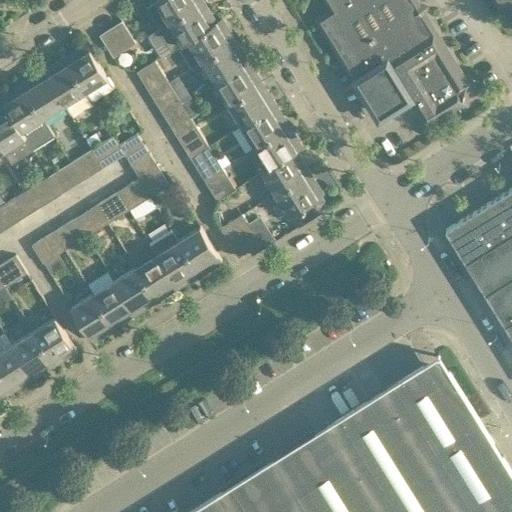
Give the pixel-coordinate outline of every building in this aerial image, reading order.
[(156,0),(169,20),(201,0),(156,0)] [(158,27),(172,49),(178,44),(217,20),(214,16),(213,17),(208,9),(209,8),(208,7),(206,8),(202,1),(203,0),(201,0),(169,20),(158,27)] [(397,89),(401,87),(403,85),(403,90),(407,90),(418,108),(416,112),(421,113),(427,122),(467,97),(470,87),(426,16),(422,15),(424,7),(415,5),(416,1),(415,0),(499,0),(507,13),(511,14),(511,0),(329,0),(335,9),(324,16),(322,22),(351,68),(358,70),(360,68),(363,73),(361,75),(359,81),(367,93),(365,98),(370,99),(378,111),(384,112),(400,102),(401,96),(397,89)] [(217,20),(178,44),(191,66),(202,59),(236,38),(236,37),(234,38),(230,32),(231,31),(231,29),(229,30),(224,22),(225,21),(223,16),(217,20)] [(125,48),(135,42),(122,19),(111,26),(125,48)] [(114,55),(125,48),(111,26),(100,33),(114,55)] [(202,59),(216,80),(249,59),(247,55),(246,56),(240,48),(242,47),(241,45),(239,47),(235,40),(237,39),(236,38),(202,59)] [(66,54),(65,55),(86,89),(93,99),(115,85),(87,41),(82,44),(83,45),(75,50),(74,49),(72,50),(74,52),(67,56),(66,54)] [(48,66),(43,68),(65,103),(71,113),(93,99),(86,89),(65,55),(64,55),(65,57),(59,61),(57,60),(56,60),(57,62),(48,67),(48,66)] [(137,70),(151,91),(169,80),(156,58),(137,70)] [(216,80),(229,102),(263,81),(262,80),(260,81),(256,74),(258,73),(257,72),(256,72),(251,64),(252,63),(249,59),(216,80)] [(23,81),(22,82),(44,116),(65,103),(43,68),(39,71),(40,72),(32,77),(31,76),(29,77),(30,79),(24,83),(23,81)] [(151,91),(164,113),(182,101),(169,80),(151,91)] [(229,102),(242,123),(276,102),(273,98),(272,99),(267,90),(268,90),(267,88),(266,89),(261,82),(263,81),(229,102)] [(1,95),(33,147),(34,146),(30,139),(36,133),(46,133),(52,128),(44,116),(22,82),(21,82),(22,84),(15,88),(14,86),(13,87),(14,88),(5,94),(5,93),(1,95)] [(0,141),(5,149),(11,160),(33,147),(1,95),(0,95),(4,102),(0,104),(1,105),(0,105),(0,141)] [(164,113),(177,134),(196,123),(182,101),(164,113)] [(242,123),(255,145),(289,123),(287,124),(283,117),(285,116),(284,114),(283,115),(277,107),(278,106),(276,102),(242,123)] [(177,134),(191,156),(209,144),(196,123),(177,134)] [(263,169),(303,145),(300,140),(299,141),(294,133),(295,132),(294,131),(292,132),(288,125),(290,124),(289,123),(255,145),(268,166),(263,169)] [(96,131),(87,138),(92,147),(104,165),(125,152),(119,142),(114,134),(102,141),(96,131)] [(137,131),(119,142),(125,152),(132,164),(151,153),(137,131)] [(191,156),(204,177),(222,165),(209,144),(191,156)] [(263,169),(276,191),(310,170),(309,169),(308,170),(303,163),(305,162),(304,161),(303,162),(298,153),(299,153),(297,149),(303,145),(263,169)] [(92,147),(71,160),(83,178),(104,165),(92,147)] [(164,174),(151,153),(132,164),(140,176),(146,186),(164,174)] [(71,160),(50,174),(61,192),(83,178),(71,160)] [(222,165),(204,177),(217,198),(236,187),(222,165)] [(310,170),(276,191),(290,213),(291,212),(298,225),(321,210),(325,199),(321,193),(323,192),(320,187),(319,188),(314,179),(315,179),(314,177),(313,178),(309,172),(310,171),(310,170)] [(50,174),(28,187),(40,205),(61,192),(50,174)] [(151,194),(146,186),(140,176),(119,189),(130,207),(151,194)] [(511,186),(447,227),(511,332),(511,186)] [(28,187),(7,200),(18,219),(40,205),(28,187)] [(109,221),(130,207),(119,189),(97,202),(109,221)] [(7,200),(0,204),(0,230),(18,219),(7,200)] [(87,234),(109,221),(97,202),(76,216),(87,234)] [(264,246),(243,212),(231,219),(249,248),(252,253),(264,246)] [(66,247),(87,234),(76,216),(54,229),(66,247)] [(231,219),(220,226),(238,255),(249,248),(231,219)] [(201,225),(179,239),(200,272),(222,259),(201,225)] [(44,261),(66,247),(54,229),(32,243),(44,261)] [(152,242),(158,252),(179,286),(200,272),(179,239),(173,229),(152,242)] [(158,252),(137,265),(158,299),(179,286),(158,252)] [(16,253),(0,263),(0,275),(6,285),(28,271),(16,253)] [(137,265),(115,279),(136,312),(158,299),(137,265)] [(115,279),(94,292),(115,326),(136,312),(115,279)] [(115,326),(94,292),(72,306),(93,340),(115,326)] [(55,315),(34,329),(55,363),(77,349),(55,315)] [(34,329),(12,342),(34,376),(55,363),(34,329)] [(12,342),(0,349),(0,369),(12,390),(34,376),(12,342)] [(327,423),(338,440),(383,511),(511,511),(511,469),(448,368),(445,370),(427,367),(424,362),(327,423)] [(0,397),(12,390),(0,369),(0,397)] [(383,511),(338,440),(232,505),(236,511),(383,511)] [(236,511),(232,505),(222,488),(183,511),(236,511)]
